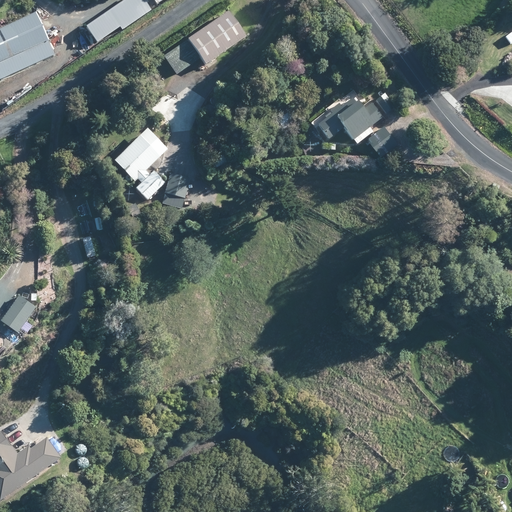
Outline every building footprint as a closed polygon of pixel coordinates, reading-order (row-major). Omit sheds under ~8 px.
[(116,8),(128,24),(134,19),(123,3),(116,8)] [(207,63),(248,36),(230,10),(190,38),(207,63)] [(0,67),(27,55),(13,26),(0,31),(0,67)] [(84,56),(97,47),(87,31),(80,36),(80,35),(73,39),(84,56)] [(182,71),(200,58),(187,39),(169,53),(182,71)] [(388,114),(396,108),(396,107),(385,93),(377,100),(388,114)] [(384,117),(373,103),(371,100),(364,105),(356,95),(342,106),(340,103),(331,110),(334,113),(320,124),(329,136),(330,138),(331,137),(345,126),(355,139),(384,117)] [(289,112),(279,121),(285,128),(295,119),(289,112)] [(385,157),(401,144),(386,125),(370,138),(371,138),(385,157)] [(148,199),(166,183),(155,171),(151,175),(147,170),(162,156),(141,135),(115,160),(136,181),(139,178),(143,182),(137,187),(148,199)] [(228,163),(222,151),(210,157),(216,169),(228,163)] [(190,180),(171,175),(163,205),(183,210),(190,180)] [(84,239),(88,257),(96,255),(91,237),(84,239)] [(4,321),(19,332),(20,332),(38,307),(20,295),(2,320),(4,321)] [(0,498),(2,500),(61,457),(47,437),(31,448),(29,446),(19,453),(3,431),(1,432),(0,432),(0,498)]
